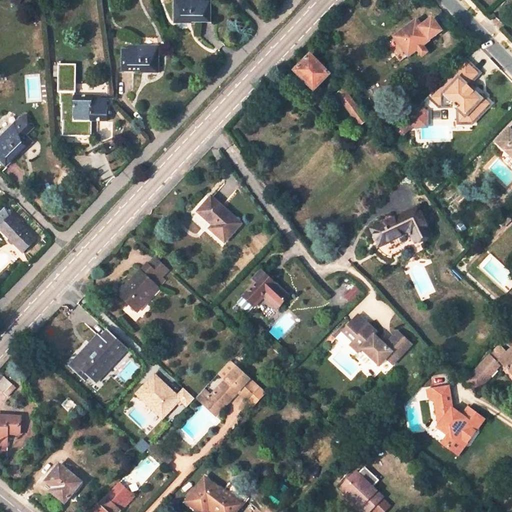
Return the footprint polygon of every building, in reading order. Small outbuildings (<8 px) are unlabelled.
[(173,0),(174,19),(191,19),(191,23),(211,23),(210,0),(193,0),(173,0)] [(433,19),(421,27),(416,21),(395,37),(409,57),(418,49),(423,56),(428,52),(423,45),(442,31),(433,19)] [(121,50),(122,72),(140,72),(140,68),(158,68),(158,47),(140,47),(140,50),(121,50)] [(310,55),(294,71),(314,90),(316,88),(319,91),(322,88),(319,85),(329,74),(322,66),(323,65),(321,62),(319,64),(310,55)] [(479,75),(464,60),(433,93),(438,98),(443,97),(443,102),(457,104),(454,107),(458,110),(458,117),(465,117),(472,124),(490,105),(483,98),(486,96),(477,88),(475,90),(470,84),(479,75)] [(62,104),(62,122),(63,122),(63,137),(92,137),(91,121),(107,121),(107,99),(101,99),(92,99),(92,96),(74,96),(74,66),(59,66),(59,94),(60,94),(60,104),(62,104)] [(369,125),(344,89),(337,94),(363,129),(369,125)] [(428,126),(427,110),(407,111),(408,127),(428,126)] [(15,123),(2,136),(4,138),(0,141),(0,161),(6,168),(19,154),(17,152),(30,139),(26,135),(34,127),(27,115),(20,118),(15,123)] [(511,131),(509,129),(496,142),(511,157),(511,131)] [(19,154),(32,141),(30,139),(17,152),(19,154)] [(241,224),(211,197),(197,211),(212,225),(209,228),(224,242),(241,224)] [(0,212),(0,230),(23,253),(36,240),(12,215),(5,208),(0,212)] [(431,235),(419,208),(381,226),(388,241),(410,231),(416,242),(431,235)] [(376,228),(384,243),(388,241),(381,226),(376,228)] [(151,280),(159,288),(173,273),(155,255),(147,263),(158,273),(151,280)] [(147,263),(118,294),(136,312),(159,288),(151,280),(158,273),(147,263)] [(265,274),(262,271),(253,281),(256,284),(265,274)] [(288,296),(265,274),(256,284),(244,297),(254,307),(263,297),(267,293),(280,305),(288,296)] [(355,288),(344,296),(348,301),(359,293),(355,288)] [(263,297),(276,309),(280,305),(267,293),(263,297)] [(368,326),(357,316),(348,325),(359,335),(368,326)] [(377,335),(368,326),(359,335),(348,325),(341,332),(352,342),(352,343),(348,347),(359,357),(363,353),(380,369),(386,362),(392,367),(412,347),(398,334),(386,348),(375,338),(377,335)] [(127,349),(107,331),(101,338),(98,335),(90,343),(93,346),(76,364),(89,376),(93,380),(107,364),(110,367),(127,349)] [(90,343),(69,366),(85,381),(89,376),(76,364),(93,346),(90,343)] [(511,373),(511,350),(508,354),(500,346),(478,368),(467,382),(480,393),(491,380),(489,378),(503,364),(511,373)] [(93,380),(96,383),(110,367),(107,364),(93,380)] [(237,367),(211,396),(203,389),(196,396),(204,403),(208,399),(220,410),(238,391),(243,385),(249,391),(255,384),(237,367)] [(155,371),(135,392),(162,419),(178,403),(184,408),(194,398),(183,386),(176,393),(155,371)] [(14,386),(0,373),(0,390),(7,397),(14,390),(12,388),(14,386)] [(249,391),(243,385),(238,391),(246,399),(252,394),(258,387),(255,384),(249,391)] [(466,440),(473,431),(470,429),(480,415),(467,406),(461,416),(455,416),(454,410),(450,407),(446,385),(426,388),(427,396),(434,401),(435,411),(441,411),(443,413),(444,417),(438,425),(436,426),(438,427),(447,434),(441,442),(453,452),(463,439),(466,440)] [(220,410),(208,399),(204,403),(216,414),(220,410)] [(444,417),(443,413),(441,411),(435,411),(438,425),(444,417)] [(20,434),(21,417),(0,415),(0,445),(7,447),(8,434),(20,434)] [(480,415),(470,429),(473,431),(466,440),(463,439),(453,452),(456,454),(457,455),(467,442),(475,432),(484,419),(480,415)] [(173,460),(154,442),(148,448),(151,451),(167,466),(173,460)] [(81,483),(60,465),(46,481),(53,487),(50,492),(64,503),(81,483)] [(383,498),(355,474),(339,491),(346,497),(361,510),(363,511),(370,511),(371,511),(372,511),(385,511),(390,507),(381,500),(383,498)] [(236,511),(241,506),(205,479),(188,502),(200,511),(205,505),(214,511),(236,511)] [(120,511),(135,496),(120,482),(99,505),(101,507),(96,511),(120,511)] [(346,497),(343,499),(357,511),(358,511),(361,510),(346,497)]
